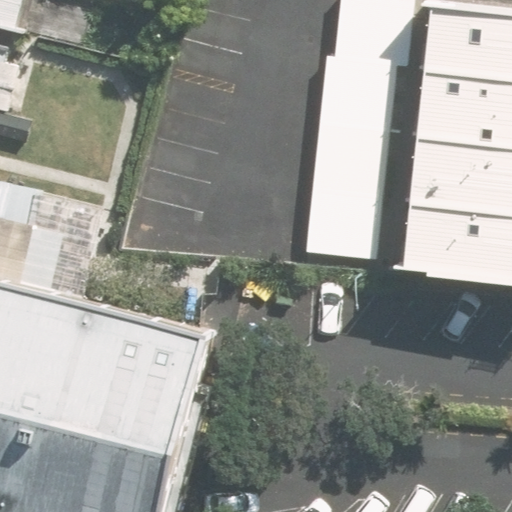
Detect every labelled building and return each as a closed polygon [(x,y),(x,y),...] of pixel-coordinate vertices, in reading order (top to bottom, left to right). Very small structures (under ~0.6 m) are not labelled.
[(0,0),(0,19),(25,26),(31,0),(0,0)] [(511,0),(346,0),(342,42),(511,58),(511,0)] [(330,42),(323,112),(511,130),(511,58),(342,42),(330,42)] [(511,130),(323,112),(317,181),(511,201),(511,130)] [(511,201),(317,181),(311,236),(415,247),(414,257),(511,267),(511,201)] [(0,511),(194,511),(236,334),(0,274),(0,511)]
